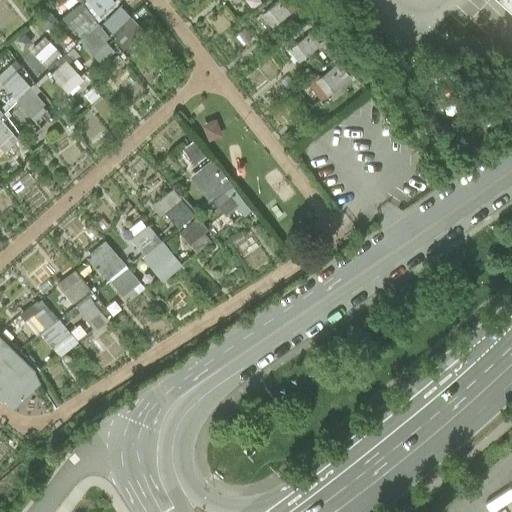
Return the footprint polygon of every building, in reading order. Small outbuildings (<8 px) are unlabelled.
[(511,0),(502,0),(511,9),(511,0)] [(97,60),(113,45),(77,7),(61,23),(97,60)] [(284,47),(294,58),(311,43),(301,32),(284,47)] [(44,62),(50,51),(38,44),(32,55),(44,62)] [(46,70),(63,91),(81,77),(64,56),(46,70)] [(310,72),(316,92),(347,83),(341,63),(310,72)] [(0,85),(30,117),(45,103),(11,67),(0,77),(0,85)] [(0,147),(15,136),(0,116),(0,147)] [(221,215),(240,199),(206,157),(186,173),(221,215)] [(149,203),(187,244),(206,227),(168,186),(149,203)] [(143,222),(126,237),(161,277),(179,262),(143,222)] [(103,237),(82,254),(118,296),(138,279),(103,237)] [(55,278),(65,303),(87,293),(76,269),(55,278)] [(92,330),(109,316),(90,292),(73,306),(92,330)] [(45,302),(24,319),(54,357),(81,335),(74,327),(68,331),(45,302)] [(0,399),(12,411),(37,385),(31,370),(0,340),(0,399)]
